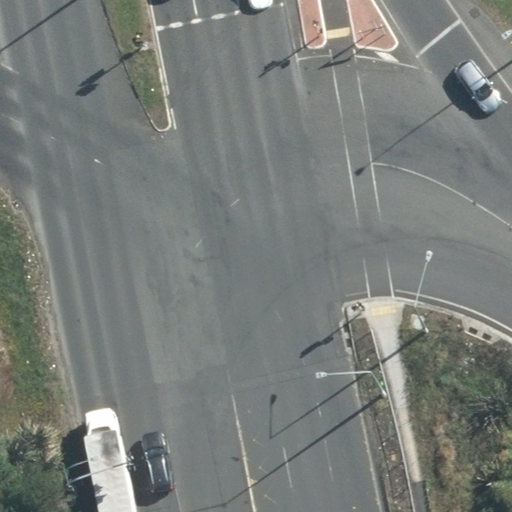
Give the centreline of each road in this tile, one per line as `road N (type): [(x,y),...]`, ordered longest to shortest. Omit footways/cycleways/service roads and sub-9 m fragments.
road 1 (primary): [(141,511),(81,152)]
road 2 (primary): [(273,185),(338,511)]
road 3 (motorway): [(273,185),(361,196),(444,232),(511,274)]
road 4 (motorway): [(81,152),(273,185)]
road 5 (primary): [(238,0),(273,185)]
road 6 (motorway): [(413,0),(511,130)]
road 7 (primary): [(81,152),(48,0)]
